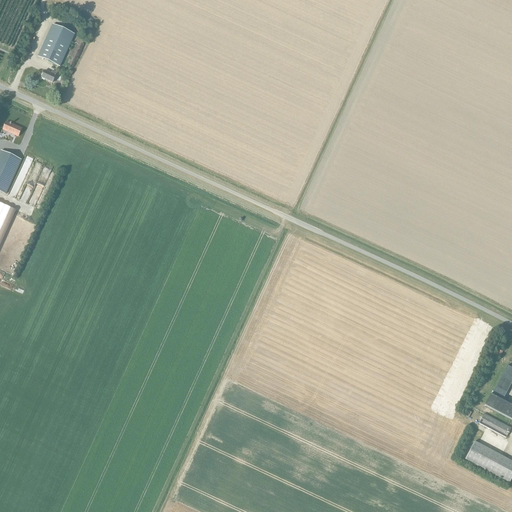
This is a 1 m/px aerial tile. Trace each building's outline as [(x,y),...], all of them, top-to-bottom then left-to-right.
[(60,67),(74,35),(52,25),(38,57),(60,67)] [(52,83),(57,73),(52,71),(51,74),(45,71),(41,78),(52,83)] [(18,137),(22,129),(11,124),(10,123),(10,124),(6,122),(3,130),(18,137)] [(0,152),(0,191),(5,194),(21,160),(1,151),(0,152)] [(48,170),(41,185),(46,188),(54,173),(48,170)] [(0,245),(16,211),(0,203),(0,245)] [(502,401),(511,382),(511,368),(507,366),(491,395),(502,401)] [(511,420),(511,406),(502,401),(491,395),(490,395),(485,406),(511,420)] [(506,438),(511,429),(484,414),(479,424),(506,438)] [(511,461),(475,442),(465,459),(509,483),(511,478),(511,461)]
